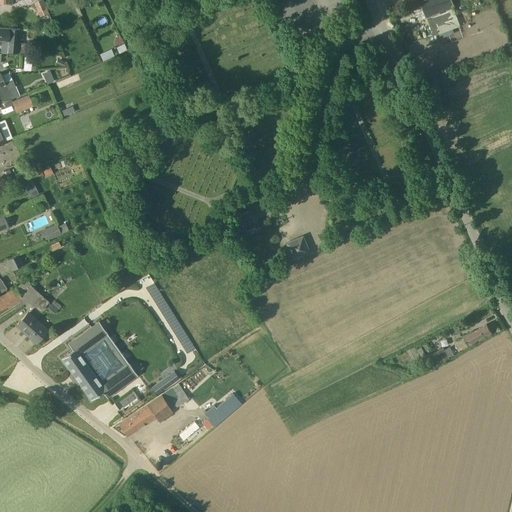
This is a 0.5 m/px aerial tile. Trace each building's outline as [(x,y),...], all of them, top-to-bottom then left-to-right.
[(40,17),(49,13),(42,0),(39,0),(34,3),(40,17)] [(427,18),(455,7),(452,0),(425,0),(421,2),(427,18)] [(20,29),(0,27),(0,40),(9,41),(8,53),(30,54),(30,44),(19,43),(20,29)] [(103,61),(108,58),(105,52),(100,54),(103,61)] [(30,70),(31,57),(24,57),(23,69),(30,70)] [(0,91),(15,86),(13,80),(5,83),(0,73),(0,72),(0,91)] [(15,86),(0,91),(0,103),(19,97),(15,86)] [(16,112),(32,105),(28,95),(12,102),(16,112)] [(51,167),(43,170),(46,177),(54,174),(51,167)] [(4,181),(13,177),(9,169),(0,173),(4,181)] [(39,194),(36,188),(29,192),(32,197),(39,194)] [(242,222),(249,221),(247,212),(240,213),(242,222)] [(0,229),(11,225),(6,214),(0,216),(0,229)] [(46,229),(51,239),(62,234),(58,226),(57,224),(46,229)] [(302,235),(284,242),(292,260),(309,252),(302,235)] [(61,247),(58,242),(50,246),(53,251),(61,247)] [(12,270),(23,265),(18,255),(7,260),(12,270)] [(25,304),(28,302),(38,292),(32,286),(28,280),(16,287),(17,288),(0,296),(0,310),(23,299),(25,304)] [(34,307),(36,305),(43,297),(38,292),(28,302),(34,307)] [(36,305),(38,307),(42,310),(49,302),(43,297),(36,305)] [(61,306),(54,300),(47,308),(54,314),(61,306)] [(48,330),(29,313),(28,312),(17,325),(36,343),(48,330)] [(100,323),(70,345),(75,351),(63,360),(92,400),(104,391),(109,398),(139,377),(130,364),(103,384),(81,355),(109,335),(100,323)] [(493,331),(489,323),(456,342),(460,350),(493,331)] [(434,353),(440,364),(450,359),(444,348),(434,353)] [(158,396),(168,389),(163,382),(153,389),(158,396)] [(213,424),(215,426),(253,395),(245,386),(242,389),(236,382),(216,398),(213,395),(201,405),(205,410),(203,412),(208,417),(202,422),(199,418),(183,431),(181,428),(178,431),(189,443),(192,441),(213,424)] [(165,391),(173,407),(188,400),(180,384),(165,391)] [(174,412),(171,408),(162,395),(119,424),(127,435),(155,416),(159,422),(174,412)]
